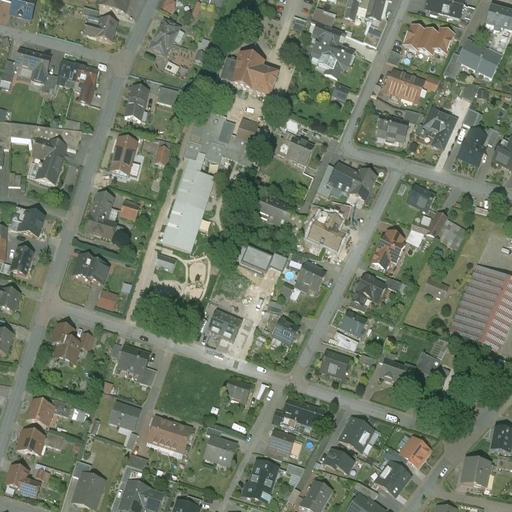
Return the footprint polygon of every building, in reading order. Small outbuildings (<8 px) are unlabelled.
[(32,0),(15,0),(15,1),(10,17),(30,23),(35,6),(31,5),(32,0)] [(127,0),(94,0),(98,1),(97,7),(124,14),(127,0)] [(172,15),(177,2),(171,0),(165,0),(162,10),(172,15)] [(202,0),(202,2),(221,9),(224,0),(202,0)] [(360,0),(358,10),(369,12),(372,0),(360,0)] [(385,3),(375,0),(372,0),(369,12),(366,21),(374,23),(379,25),(380,20),(385,3)] [(463,4),(449,0),(428,0),(426,11),(458,20),(463,4)] [(358,5),(350,3),(347,13),(348,13),(346,22),(353,23),(358,5)] [(191,15),(196,18),(203,7),(198,4),(191,15)] [(83,15),(97,18),(99,12),(84,10),(83,15)] [(312,21),(332,28),(336,17),(316,10),(312,21)] [(511,32),(511,16),(490,11),(486,29),(495,32),(494,34),(499,36),(500,33),(511,36),(511,32)] [(379,25),(374,23),(363,45),(376,50),(388,24),(380,20),(379,25)] [(116,25),(101,21),(96,40),(111,44),(116,25)] [(179,31),(163,22),(156,37),(172,45),(179,31)] [(335,33),(315,25),(311,23),(304,42),(312,44),(316,34),(323,37),(321,41),(331,45),(335,33)] [(424,33),(412,28),(410,32),(409,31),(404,45),(403,49),(416,54),(413,62),(417,52),(424,34),(424,33)] [(465,32),(453,29),(450,36),(453,37),(452,40),(459,44),(465,32)] [(438,37),(425,32),(424,33),(424,34),(417,52),(430,58),(427,64),(432,52),(438,37)] [(450,36),(440,32),(438,37),(432,52),(445,57),(452,40),(453,37),(450,36)] [(499,36),(491,54),(501,59),(511,36),(500,33),(499,36)] [(331,45),(321,41),(323,37),(316,34),(312,44),(316,46),(311,59),(328,66),(325,76),(334,80),(339,68),(348,72),(355,56),(331,45)] [(172,45),(156,37),(149,52),(165,60),(172,45)] [(491,54),(467,43),(457,64),(491,81),(501,59),(491,54)] [(51,60),(19,52),(15,66),(14,68),(16,68),(34,73),(31,84),(42,87),(43,88),(46,77),(51,60)] [(402,57),(391,53),(386,64),(397,68),(402,57)] [(204,56),(198,54),(195,63),(201,65),(204,56)] [(264,65),(240,57),(236,68),(227,65),(221,84),(229,87),(229,88),(270,101),(278,77),(262,72),(264,65)] [(169,62),(165,70),(176,75),(180,68),(169,62)] [(15,66),(6,63),(0,83),(11,86),(16,68),(14,68),(15,66)] [(79,68),(69,66),(67,75),(69,75),(67,82),(72,84),(72,83),(75,84),(79,68)] [(98,74),(79,68),(75,84),(94,90),(98,74)] [(408,79),(393,74),(391,81),(390,80),(388,87),(386,94),(401,100),(408,79)] [(46,77),(43,88),(42,87),(41,94),(47,96),(52,78),(46,77)] [(337,79),(333,91),(346,95),(350,84),(337,79)] [(423,84),(408,79),(401,100),(416,105),(418,98),(419,98),(421,92),(421,91),(423,84)] [(468,85),(462,100),(472,105),(479,88),(468,85)] [(148,93),(132,89),(123,121),(139,125),(148,93)] [(171,93),(161,91),(157,104),(168,106),(171,93)] [(478,91),(477,99),(485,100),(486,92),(478,91)] [(455,124),(440,117),(440,115),(432,111),(423,130),(439,137),(437,141),(436,140),(432,148),(442,153),(455,124)] [(479,116),(468,111),(462,126),(472,131),(479,116)] [(423,117),(405,113),(406,113),(405,121),(419,125),(417,128),(418,128),(423,117)] [(225,121),(209,116),(201,141),(190,137),(187,145),(188,146),(183,161),(196,165),(198,159),(206,161),(206,162),(219,166),(221,160),(237,165),(237,166),(250,170),(255,155),(256,155),(263,133),(256,131),(257,128),(242,124),(237,140),(230,138),(227,146),(218,144),(225,121)] [(408,125),(381,118),(376,139),(403,146),(408,125)] [(289,122),(282,119),(279,126),(286,129),(289,122)] [(79,130),(80,124),(66,122),(65,128),(79,130)] [(300,127),(289,122),(286,129),(297,133),(300,127)] [(11,126),(0,125),(0,151),(2,152),(10,153),(10,140),(11,126)] [(32,129),(11,126),(10,140),(30,143),(31,143),(32,129)] [(64,133),(32,129),(31,143),(37,144),(59,147),(64,133)] [(492,132),(486,146),(492,149),(498,135),(492,132)] [(82,135),(64,133),(59,147),(66,150),(66,151),(75,154),(82,135)] [(484,141),(469,135),(465,143),(457,160),(478,169),(485,152),(480,150),(484,141)] [(136,145),(118,141),(110,173),(127,178),(136,145)] [(158,148),(171,150),(172,145),(159,142),(158,148)] [(292,147),(280,142),(274,156),(287,161),(287,160),(292,147)] [(306,147),(294,142),(292,147),(287,160),(306,168),(314,149),(307,146),(306,147)] [(59,147),(37,144),(35,150),(38,151),(35,161),(42,163),(40,169),(39,169),(38,168),(37,168),(36,170),(38,170),(39,171),(36,181),(54,187),(66,151),(66,150),(59,147)] [(511,149),(502,144),(492,163),(511,173),(511,149)] [(169,152),(158,149),(154,166),(165,168),(169,152)] [(37,168),(31,166),(27,179),(36,181),(39,171),(38,170),(36,170),(37,168)] [(336,171),(328,167),(316,195),(328,201),(334,189),(328,186),(336,171)] [(359,177),(338,167),(336,171),(328,186),(334,189),(349,196),(359,177)] [(376,180),(362,172),(359,177),(349,196),(364,204),(376,180)] [(15,176),(9,175),(8,189),(20,190),(20,178),(14,178),(15,176)] [(423,194),(415,190),(407,205),(428,215),(432,206),(431,205),(433,200),(422,195),(423,194)] [(114,202),(98,197),(91,220),(107,225),(114,202)] [(349,198),(346,205),(356,210),(359,203),(349,198)] [(293,211),(263,199),(256,216),(268,220),(267,222),(285,230),(286,230),(292,216),(293,211)] [(351,209),(332,204),(330,212),(350,217),(351,209)] [(140,211),(124,205),(120,218),(140,225),(143,215),(139,213),(140,211)] [(330,216),(321,214),(315,226),(318,227),(330,232),(335,221),(348,223),(350,217),(330,212),(330,216)] [(44,219),(24,213),(20,227),(23,228),(20,235),(37,240),(44,219)] [(305,221),(292,216),(286,230),(285,230),(284,232),(298,238),(305,221)] [(437,217),(430,231),(414,226),(411,232),(434,240),(444,222),(445,221),(437,217)] [(91,220),(90,220),(86,234),(93,236),(95,238),(100,240),(101,239),(112,242),(117,228),(107,225),(91,220)] [(464,233),(444,222),(435,240),(454,251),(464,233)] [(330,232),(318,227),(311,240),(309,239),(308,241),(319,247),(320,246),(338,254),(345,239),(330,232)] [(384,239),(375,255),(376,256),(371,266),(383,271),(387,263),(395,267),(405,247),(400,245),(402,241),(387,235),(385,239),(384,239)] [(423,245),(409,238),(406,244),(420,252),(423,245)] [(32,256),(18,252),(11,274),(25,278),(32,256)] [(279,274),(284,261),(266,255),(261,268),(279,274)] [(304,261),(294,256),(291,262),(301,267),(304,261)] [(97,265),(80,260),(74,279),(91,284),(94,272),(97,265)] [(371,266),(370,265),(367,273),(382,278),(385,272),(383,271),(371,266)] [(511,303),(511,282),(476,267),(448,333),(462,340),(499,355),(511,323),(511,320),(506,318),(511,303)] [(326,277),(305,268),(298,283),(310,289),(309,292),(310,292),(317,296),(326,277)] [(101,274),(94,272),(91,284),(97,286),(101,274)] [(107,276),(101,274),(97,286),(103,288),(107,276)] [(364,280),(356,296),(364,300),(377,306),(385,290),(364,280)] [(401,286),(387,281),(384,287),(397,293),(401,286)] [(443,288),(429,282),(424,292),(439,298),(443,288)] [(310,289),(298,283),(294,291),(300,294),(301,292),(309,295),(310,292),(309,292),(310,289)] [(294,291),(285,287),(282,294),(291,299),(294,291)] [(97,307),(113,313),(119,297),(103,291),(97,307)] [(19,297),(3,292),(3,293),(0,292),(0,310),(13,314),(14,313),(15,314),(17,306),(16,306),(19,297)] [(364,300),(356,296),(353,303),(351,303),(347,309),(363,315),(365,310),(361,308),(364,300)] [(231,307),(216,302),(214,310),(229,315),(231,307)] [(284,312),(268,308),(266,316),(282,319),(284,312)] [(366,324),(349,316),(341,333),(358,341),(366,324)] [(239,328),(215,320),(210,336),(223,341),(222,342),(233,346),(239,328)] [(290,325),(283,321),(274,339),(283,343),(283,344),(291,349),(299,333),(288,328),(290,325)] [(74,333),(58,328),(53,346),(60,348),(69,351),(70,346),(75,347),(76,343),(72,341),(74,333)] [(12,337),(0,333),(0,355),(5,357),(12,337)] [(336,334),(334,340),(338,342),(336,347),(354,355),(359,344),(336,334)] [(92,339),(83,336),(79,351),(88,353),(92,339)] [(69,351),(60,348),(59,353),(59,355),(59,356),(59,357),(60,358),(61,359),(62,360),(66,361),(67,358),(76,360),(78,354),(69,351)] [(138,355),(124,350),(118,370),(142,378),(145,370),(149,358),(138,354),(138,355)] [(395,358),(383,354),(378,365),(384,367),(385,364),(392,366),(395,358)] [(349,363),(326,356),(320,374),(342,382),(344,374),(346,375),(349,363)] [(375,363),(361,358),(359,365),(373,369),(375,363)] [(436,362),(429,359),(421,375),(428,378),(436,362)] [(392,366),(385,364),(384,367),(380,379),(398,385),(403,370),(392,366)] [(415,370),(404,367),(403,370),(398,385),(398,387),(409,390),(415,370)] [(156,374),(145,370),(142,378),(139,386),(150,389),(156,374)] [(251,391),(230,384),(225,400),(246,407),(251,391)] [(264,402),(267,390),(260,389),(258,401),(264,402)] [(53,410),(33,403),(27,422),(47,429),(52,415),(53,410)] [(72,408),(56,403),(53,410),(69,415),(72,408)] [(325,414),(288,403),(282,420),(296,424),(319,432),(325,414)] [(139,414),(116,406),(109,425),(133,433),(139,414)] [(69,415),(53,410),(52,415),(68,420),(69,415)] [(190,432),(155,421),(155,420),(154,420),(146,444),(147,445),(148,443),(183,454),(182,456),(183,456),(191,432),(190,432)] [(296,424),(282,420),(280,426),(294,431),(296,424)] [(373,433),(351,421),(345,432),(367,444),(373,433)] [(222,435),(208,430),(205,438),(211,440),(211,442),(219,445),(222,435)] [(367,444),(345,432),(339,443),(361,456),(367,444)] [(43,440),(24,434),(21,442),(20,442),(17,453),(22,455),(23,456),(27,454),(35,456),(37,448),(40,449),(41,447),(43,440)] [(294,441),(274,434),(268,452),(268,453),(283,458),(288,459),(294,441)] [(511,437),(493,434),(490,454),(508,457),(511,437)] [(65,441),(48,435),(46,441),(43,440),(41,447),(61,453),(65,441)] [(137,438),(130,436),(125,450),(132,453),(137,438)] [(429,454),(412,441),(400,457),(417,470),(429,454)] [(219,445),(211,442),(205,460),(217,464),(217,466),(230,470),(237,448),(227,445),(226,447),(219,445)] [(283,458),(268,453),(268,452),(266,452),(264,458),(281,464),(283,458)] [(353,465),(331,453),(324,466),(334,472),(336,469),(347,476),(353,465)] [(147,463),(130,457),(126,468),(143,474),(147,463)] [(511,464),(497,462),(496,470),(511,472),(511,464)] [(489,467),(466,463),(462,486),(485,491),(487,477),(489,467)] [(91,469),(76,464),(71,479),(81,482),(82,476),(88,478),(91,469)] [(277,471),(256,464),(256,465),(257,465),(253,478),(252,477),(249,487),(270,494),(273,484),(271,484),(276,471),(277,472),(277,471)] [(410,480),(390,465),(382,475),(402,490),(410,480)] [(304,472),(288,467),(286,475),(300,479),(304,472)] [(143,474),(126,468),(120,484),(127,487),(128,485),(139,489),(143,474)] [(27,475),(11,470),(5,488),(21,493),(25,483),(27,475)] [(49,476),(38,472),(35,480),(47,484),(49,476)] [(382,475),(375,485),(395,500),(402,490),(382,475)] [(88,478),(82,476),(81,482),(73,505),(91,511),(93,511),(103,484),(88,478)] [(39,487),(25,483),(21,493),(20,496),(35,500),(39,487)] [(322,511),(333,494),(316,484),(307,499),(309,500),(307,503),(304,501),(299,509),(304,511),(320,511),(321,511),(322,511)] [(139,489),(128,485),(127,487),(119,511),(120,511),(141,511),(144,506),(158,510),(162,497),(148,493),(148,492),(139,489)] [(270,494),(249,487),(246,486),(242,499),(266,507),(266,504),(269,505),(271,499),(268,498),(270,494)] [(376,497),(357,486),(354,491),(361,495),(373,503),(376,497)] [(300,495),(294,491),(287,503),(294,506),(300,495)] [(201,503),(188,499),(185,505),(198,510),(201,503)] [(380,511),(368,503),(366,506),(359,500),(349,511),(380,511)] [(185,505),(178,503),(175,511),(200,511),(201,510),(198,510),(185,505)]
